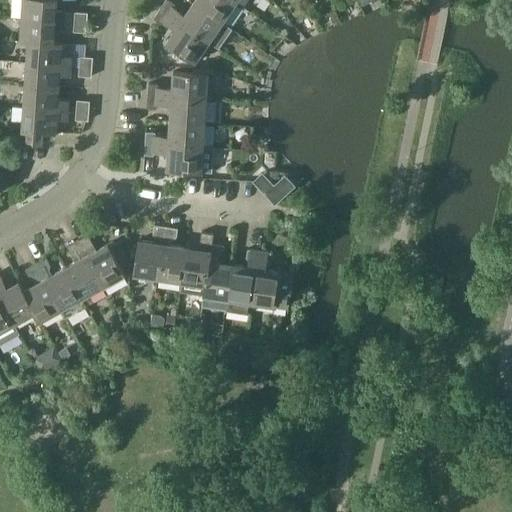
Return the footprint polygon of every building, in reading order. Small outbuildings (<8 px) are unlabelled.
[(23,0),(22,17),(66,20),(67,11),(57,10),(56,0),(23,0)] [(208,42),(222,22),(193,2),(185,14),(175,7),(174,3),(169,0),(165,0),(160,8),(208,42)] [(236,2),(232,0),(194,0),(193,2),(222,22),(236,2)] [(166,42),(194,62),(208,42),(160,8),(154,18),(161,23),(165,22),(175,29),(166,42)] [(74,21),(87,22),(87,13),(75,11),(74,21)] [(65,30),(66,20),(22,17),(21,39),(21,40),(29,42),(29,40),(54,42),(54,40),(55,29),(65,30)] [(74,21),(74,31),(86,32),(87,22),(74,21)] [(63,41),(54,40),(54,42),(29,40),(29,42),(27,61),(71,65),(72,55),(62,54),(63,42),(63,41)] [(80,56),(79,65),(92,66),(93,57),(80,56)] [(27,61),(25,85),(59,87),(60,74),(71,75),(71,65),(27,61)] [(79,65),(78,76),(92,77),(92,66),(79,65)] [(158,83),(149,82),(148,95),(206,99),(212,100),(214,74),(174,71),(173,86),(160,86),(158,83)] [(25,85),(24,106),(68,109),(69,100),(59,99),(59,87),(25,85)] [(170,113),(170,120),(204,122),(206,99),(148,95),(147,106),(156,106),(159,103),(171,104),(170,110),(170,113)] [(89,110),(90,101),(77,100),(76,109),(89,110)] [(67,119),(67,113),(68,109),(24,106),(22,129),(27,129),(26,139),(43,141),(44,133),(56,133),(57,118),(67,119)] [(88,119),(89,113),(89,110),(76,109),(76,119),(88,119)] [(204,122),(170,120),(168,135),(157,134),(154,130),(145,130),(144,142),(197,146),(203,146),(204,122)] [(201,171),(203,146),(197,146),(144,142),(144,154),(152,155),(156,151),(168,153),(167,169),(201,171)] [(266,196),(275,205),(285,195),(296,185),(286,175),(275,184),(263,172),(253,181),(266,196)] [(154,242),(138,239),(133,274),(158,278),(165,225),(154,223),(152,232),(155,235),(154,242)] [(158,278),(181,281),(186,247),(172,245),(173,238),(176,236),(178,227),(165,225),(158,278)] [(181,281),(204,285),(206,285),(212,242),(214,233),(202,231),(200,241),(202,243),(201,250),(186,247),(181,281)] [(87,234),(77,240),(103,286),(108,283),(125,273),(119,262),(124,260),(121,255),(123,254),(121,250),(122,249),(118,241),(109,246),(107,243),(93,250),(90,245),(92,242),(87,234)] [(78,259),(65,266),(82,298),(103,286),(77,240),(67,245),(71,254),(74,254),(78,259)] [(206,285),(204,285),(203,294),(227,298),(232,263),(218,261),(219,254),(222,252),(224,244),(212,242),(206,285)] [(251,302),(259,249),(248,248),(246,256),(248,259),(248,265),(232,263),(227,298),(228,298),(226,311),(250,314),(252,302),(251,302)] [(251,302),(252,302),(288,308),(293,274),(281,272),(282,271),(265,268),(266,262),(270,260),(271,251),(259,249),(251,302)] [(86,306),(82,298),(65,266),(51,274),(48,269),(50,265),(45,257),(35,263),(61,309),(66,317),(86,306)] [(36,283),(23,290),(35,312),(34,313),(39,322),(61,309),(35,263),(25,269),(29,277),(33,277),(36,283)] [(0,275),(0,297),(15,324),(15,323),(34,313),(35,312),(23,290),(18,281),(4,288),(1,284),(3,280),(0,275)] [(108,283),(103,286),(109,296),(114,293),(108,283)] [(15,323),(15,324),(0,297),(0,344),(21,332),(15,323)] [(175,316),(170,315),(167,315),(165,326),(174,327),(175,316)] [(61,360),(54,347),(34,358),(42,371),(61,360)] [(70,354),(66,347),(59,351),(63,358),(70,354)]
